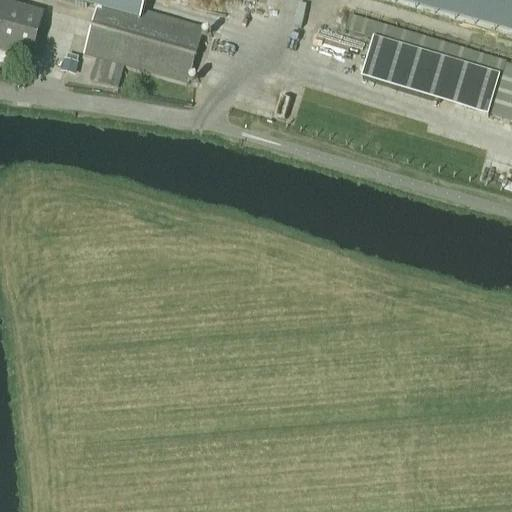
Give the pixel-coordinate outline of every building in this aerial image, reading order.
[(52,0),(97,12),(99,6),(142,18),(147,0),(52,0)] [(511,0),(371,0),(511,39),(511,0)] [(0,55),(31,64),(44,17),(0,5),(0,55)] [(97,12),(84,59),(96,63),(91,83),(117,90),(123,70),(188,88),(202,35),(163,24),(142,18),(99,6),(97,12)] [(511,66),(349,19),(343,35),(372,44),(361,86),(511,131),(511,66)]
